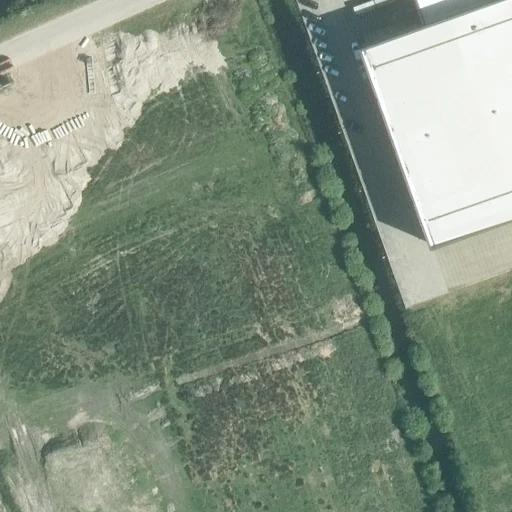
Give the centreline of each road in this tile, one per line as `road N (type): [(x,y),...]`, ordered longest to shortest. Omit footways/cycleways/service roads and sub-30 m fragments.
road 1 (unknown): [(511,260),(418,292),(402,273),(324,0)]
road 2 (unclassified): [(133,0),(0,59)]
